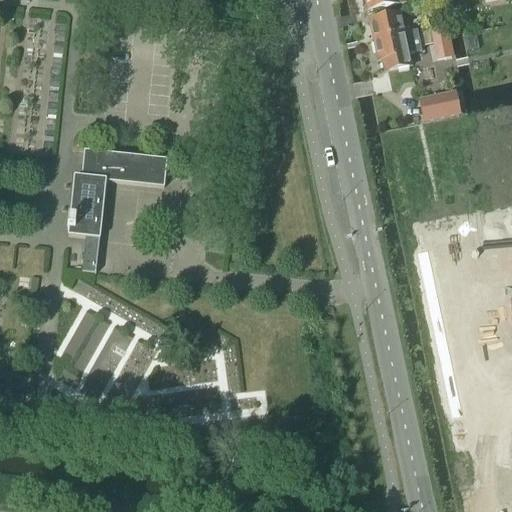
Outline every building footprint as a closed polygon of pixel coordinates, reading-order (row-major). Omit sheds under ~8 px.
[(366,0),(370,14),(407,6),(405,0),(366,0)] [(401,16),(371,22),(375,43),(416,35),(416,34),(405,36),(401,16)] [(444,17),(429,20),(432,31),(446,27),(444,17)] [(445,28),(416,35),(419,49),(433,46),(433,47),(449,44),(445,28)] [(379,63),(383,62),(385,74),(411,69),(408,57),(420,55),(419,49),(416,35),(375,43),(379,63)] [(454,95),(419,102),(423,125),(459,117),(454,95)] [(67,230),(67,231),(68,232),(68,237),(67,239),(99,242),(105,184),(163,190),(163,189),(165,164),(166,164),(166,163),(84,154),(84,155),(81,180),(74,179),(73,181),(74,181),(70,221),(68,221),(68,222),(70,223),(70,230),(67,230)] [(97,255),(84,254),(82,273),(81,274),(94,276),(94,277),(95,277),(97,255)]
